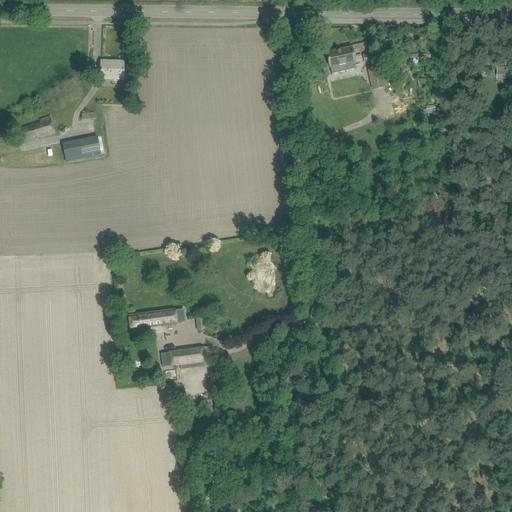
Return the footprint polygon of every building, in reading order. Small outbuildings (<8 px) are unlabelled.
[(327,54),(329,64),(330,67),(332,75),(356,69),(351,48),(327,54)] [(372,54),(362,56),(363,58),(364,64),(373,62),(372,56),(372,54)] [(101,61),(101,71),(100,80),(123,80),(124,62),(101,61)] [(368,69),(372,90),(386,88),(382,66),(368,69)] [(498,67),(497,79),(511,79),(511,67),(498,67)] [(32,141),(56,133),(50,117),(16,127),(21,144),(27,142),(26,141),(32,139),(32,141)] [(96,137),(63,144),(67,163),(100,156),(96,137)] [(54,163),(52,150),(4,158),(6,171),(54,163)] [(175,309),(129,316),(131,331),(177,324),(177,323),(185,322),(183,309),(175,310),(175,309)] [(209,347),(203,348),(169,352),(170,366),(204,362),(211,361),(209,347)]
